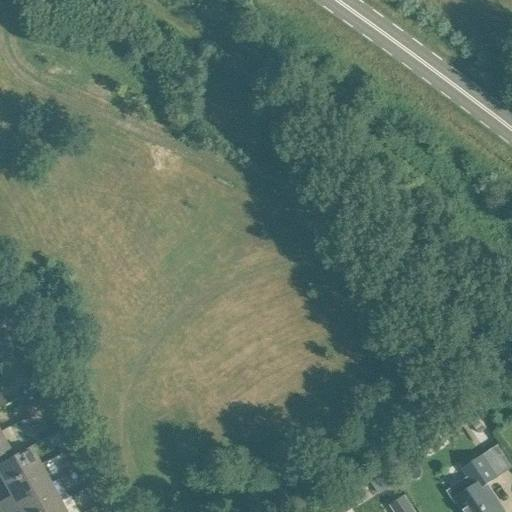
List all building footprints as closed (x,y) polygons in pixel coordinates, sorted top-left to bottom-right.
[(12,354),(2,360),(11,377),(21,371),(12,354)] [(0,462),(23,450),(11,427),(1,433),(0,432),(0,462)] [(0,474),(5,484),(40,464),(30,446),(23,450),(0,462),(0,474)] [(474,484),(455,497),(465,511),(502,511),(485,485),(504,473),(489,450),(463,468),(474,484)] [(0,510),(51,483),(40,464),(5,484),(11,495),(0,500),(0,510)] [(20,511),(41,511),(61,501),(51,483),(0,510),(0,511),(15,511),(19,510),(20,511)] [(415,511),(405,497),(392,505),(396,511),(415,511)] [(66,511),(61,501),(41,511),(66,511)]
